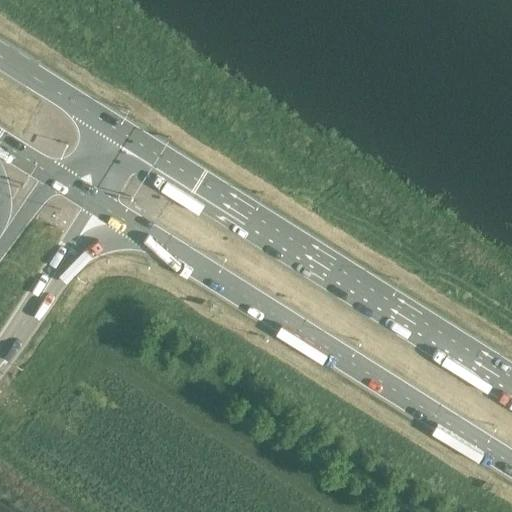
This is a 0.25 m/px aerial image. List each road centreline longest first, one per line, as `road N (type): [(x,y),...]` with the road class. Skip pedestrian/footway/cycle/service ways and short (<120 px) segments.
road 1 (trunk): [(101,204),(511,463)]
road 2 (trunk): [(511,379),(125,134)]
road 3 (unclassified): [(0,355),(101,204)]
road 4 (unknown): [(145,147),(133,164),(234,221),(252,214)]
road 5 (primary): [(125,134),(0,55)]
